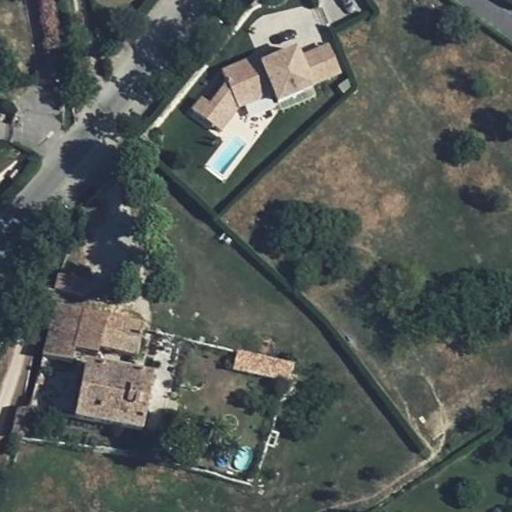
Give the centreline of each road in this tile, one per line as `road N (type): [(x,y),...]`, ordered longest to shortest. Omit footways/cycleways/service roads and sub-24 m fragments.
road 1 (residential): [(0,252),(205,0)]
road 2 (track): [(0,396),(31,276),(14,235)]
